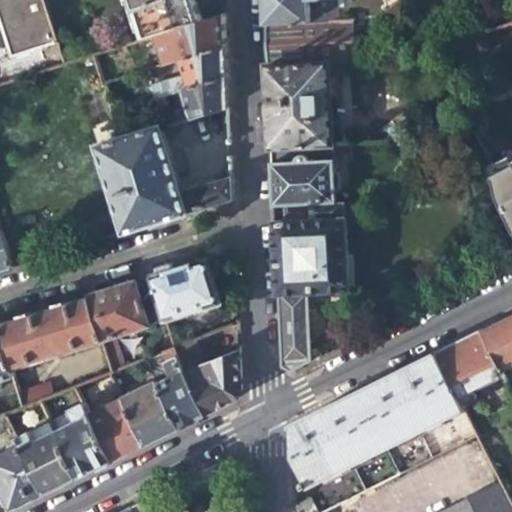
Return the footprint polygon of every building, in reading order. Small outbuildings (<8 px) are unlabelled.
[(56,45),(41,0),(0,0),(0,27),(9,59),(56,45)] [(128,0),(141,40),(154,36),(199,22),(192,0),(128,0)] [(263,0),(265,24),(321,24),(337,24),(336,0),(263,0)] [(154,36),(159,52),(163,65),(176,61),(225,46),(224,27),(223,15),(199,22),(154,36)] [(352,67),(350,24),(337,24),(321,24),(265,24),(266,37),(266,54),(269,105),(271,149),(331,147),(330,99),(336,98),(335,79),(329,79),(329,67),(352,67)] [(150,100),(179,91),(226,77),(225,57),(225,46),(176,61),(181,77),(147,87),(150,100)] [(156,67),(163,65),(159,52),(152,54),(156,67)] [(150,117),(153,130),(160,128),(227,107),(226,83),(226,77),(179,91),(184,107),(150,117)] [(171,164),(160,128),(153,130),(118,141),(117,139),(96,146),(121,233),(185,214),(231,199),(230,178),(179,193),(171,164)] [(332,175),(331,147),(271,149),(272,173),(273,208),(309,206),(332,205),(332,192),(335,192),(336,182),(335,175),(332,175)] [(489,169),(493,181),(511,172),(511,157),(511,156),(488,167),(489,169)] [(511,172),(493,181),(496,187),(502,206),(511,225),(511,172)] [(310,222),(274,224),(277,281),(281,368),(291,373),(310,364),(307,294),(348,292),(344,221),(355,220),(362,214),(361,204),(332,205),(309,206),(310,213),(310,222)] [(0,240),(0,270),(8,268),(0,240)] [(179,267),(152,276),(156,291),(163,312),(165,320),(185,313),(220,303),(213,279),(217,276),(213,265),(208,264),(206,259),(179,267)] [(101,341),(150,327),(149,324),(165,320),(163,312),(156,291),(152,276),(114,288),(87,296),(101,341)] [(102,345),(101,341),(87,296),(38,311),(0,323),(0,337),(11,372),(102,345)] [(188,323),(185,313),(165,320),(168,329),(188,323)] [(511,380),(511,316),(507,319),(482,331),(503,374),(507,383),(511,380)] [(197,322),(188,323),(168,329),(174,348),(202,337),(197,322)] [(473,389),(503,374),(482,331),(461,342),(437,354),(463,406),(478,399),(473,389)] [(208,335),(202,337),(174,348),(173,348),(177,357),(184,372),(219,358),(215,348),(208,335)] [(0,381),(12,377),(11,372),(0,337),(0,385),(0,386),(0,385),(0,381)] [(117,340),(106,343),(112,367),(123,364),(117,340)] [(159,354),(163,363),(177,357),(173,348),(159,354)] [(239,349),(219,358),(184,372),(205,415),(236,400),(242,389),(239,349)] [(163,363),(159,354),(150,357),(142,360),(154,382),(156,386),(171,379),(163,363)] [(463,406),(437,354),(335,404),(293,425),(297,511),(328,511),(467,440),(478,435),(463,406)] [(177,357),(163,363),(171,379),(156,386),(178,428),(191,422),(205,415),(184,372),(177,357)] [(154,382),(121,398),(145,445),(165,435),(178,428),(156,386),(154,382)] [(17,393),(22,407),(39,400),(52,395),(48,384),(17,393)] [(121,398),(87,414),(111,461),(128,453),(145,445),(121,398)] [(69,410),(70,412),(75,423),(56,433),(78,478),(97,469),(111,461),(87,414),(82,404),(69,410)] [(70,412),(50,422),(56,433),(75,423),(70,412)] [(0,430),(12,426),(6,413),(0,415),(0,430)] [(50,422),(30,431),(35,442),(56,433),(50,422)] [(35,442),(30,431),(18,437),(20,442),(45,494),(61,486),(78,478),(56,433),(35,442)] [(467,440),(491,487),(501,482),(478,435),(467,440)] [(20,442),(0,451),(0,511),(8,511),(45,494),(20,442)] [(244,476),(243,469),(228,460),(198,475),(213,494),(244,476)] [(511,511),(511,504),(501,482),(491,487),(445,511),(511,511)]
